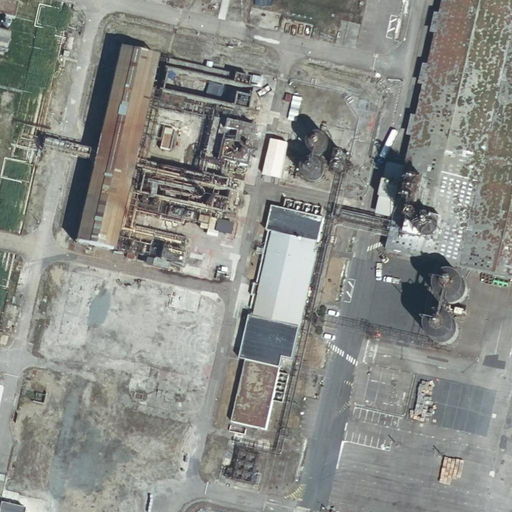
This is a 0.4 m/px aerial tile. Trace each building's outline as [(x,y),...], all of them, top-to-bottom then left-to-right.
[(18,4),(0,0),(0,17),(15,21),(18,4)] [(395,219),(387,253),(511,281),(511,0),(443,0),(406,168),(395,219)] [(12,35),(0,32),(0,51),(8,54),(12,35)] [(158,59),(119,50),(75,244),(114,253),(158,59)] [(251,80),(168,62),(161,95),(248,114),(253,90),(248,89),(251,80)] [(255,129),(213,120),(204,160),(246,170),(255,129)] [(175,133),(164,130),(160,150),(170,153),(175,133)] [(331,151),(332,148),(332,146),(332,143),(331,140),(329,138),(327,137),(324,136),(322,135),(319,136),(317,137),(314,138),(313,140),(311,143),(311,146),(311,148),(312,151),(313,153),(315,155),(317,156),(320,157),(323,157),(325,156),(328,155),(330,153),(331,151)] [(282,180),(289,143),(273,140),(265,176),(282,180)] [(325,177),(326,174),(326,172),(326,169),(325,166),(323,164),(321,163),(318,162),(316,161),(313,162),(310,163),(308,164),(306,166),(305,169),(305,171),(305,174),(306,177),(307,179),(309,181),(311,182),(314,183),(317,183),(319,182),(322,181),(324,179),(325,177)] [(227,183),(145,165),(138,196),(225,216),(230,193),(225,192),(227,183)] [(379,216),(395,219),(406,168),(391,165),(379,216)] [(323,208),(287,200),(284,211),(271,209),(266,233),(267,233),(265,246),(266,246),(258,287),(252,286),(246,316),(249,317),(240,361),(245,362),(232,424),(266,431),(273,402),(283,404),(289,377),(279,375),(280,371),(284,372),(286,360),(292,361),(293,360),(299,339),(316,257),(313,256),(315,243),(319,244),(324,220),(321,220),(323,208)] [(193,214),(170,209),(168,217),(191,222),(193,214)] [(234,223),(203,216),(201,228),(232,235),(234,223)] [(186,254),(160,249),(157,261),(157,263),(169,266),(182,268),(186,254)] [(169,266),(157,263),(157,261),(147,259),(145,265),(168,270),(169,266)] [(467,297),(468,295),(468,293),(468,291),(468,289),(468,287),(467,285),(466,284),(465,282),(464,280),(463,279),(461,278),(459,277),(457,276),(456,276),(454,276),(452,276),(450,276),(448,276),(446,277),(445,278),(443,279),(442,280),(440,282),(439,283),(438,285),(438,287),(437,289),(437,291),(437,293),(438,295),(438,297),(439,298),(440,300),(441,301),(443,303),(444,304),(446,305),(448,305),(450,306),(452,306),(454,306),(456,306),(457,306),(459,305),(461,304),(462,303),(464,301),(465,300),(466,298),(467,297)] [(457,338),(458,336),(458,335),(458,333),(458,331),(458,329),(457,327),(456,325),(455,323),(454,322),(453,320),(451,319),(450,318),(448,318),(446,317),(444,317),(442,317),(440,317),(438,318),(437,318),(435,319),(433,320),(432,322),(431,323),(429,325),(429,327),(428,328),(428,330),(428,332),(428,334),(428,336),(429,338),(429,340),(431,341),(432,343),(433,344),(435,345),(436,346),(438,347),(440,347),(442,348),(444,348),(446,347),(448,347),(449,346),(451,345),(453,344),(454,343),(455,341),(456,340),(457,338)]
